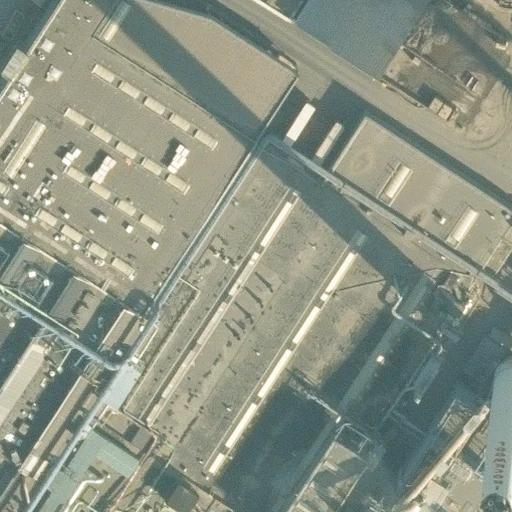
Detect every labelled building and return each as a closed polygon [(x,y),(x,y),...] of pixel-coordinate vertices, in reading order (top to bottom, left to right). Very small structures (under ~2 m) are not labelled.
[(0,215),(143,307),(169,266),(236,163),(234,162),(253,132),(90,26),(107,0),(52,0),(0,80),(0,215)] [(305,0),(291,23),(375,78),(398,44),(427,0),(305,0)] [(255,134),(236,163),(169,266),(201,286),(122,408),(164,434),(152,456),(242,511),(348,511),(367,484),(345,470),(472,275),(480,263),(492,271),(511,240),(511,206),(363,109),(320,176),(255,134)] [(0,511),(12,511),(143,307),(0,215),(0,511)] [(201,286),(169,266),(143,307),(12,511),(71,511),(79,500),(97,511),(116,511),(152,456),(164,434),(122,408),(201,286)] [(495,369),(495,372),(495,375),(496,378),(498,381),(500,383),(502,385),(505,387),(508,388),(511,388),(511,387),(511,356),(508,356),(505,357),(502,359),(500,361),(497,363),(496,366),(495,369)] [(511,413),(458,378),(399,468),(373,511),(467,511),(511,444),(511,413)] [(242,511),(152,456),(116,511),(242,511)]
